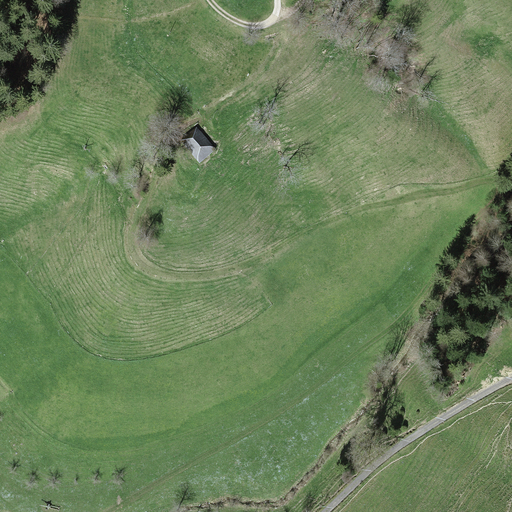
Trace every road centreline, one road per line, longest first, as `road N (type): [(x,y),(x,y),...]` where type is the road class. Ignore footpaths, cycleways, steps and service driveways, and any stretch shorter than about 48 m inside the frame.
road 1 (track): [(324,511),(387,453),(511,378)]
road 2 (track): [(276,14),(280,39),(262,73),(206,113)]
